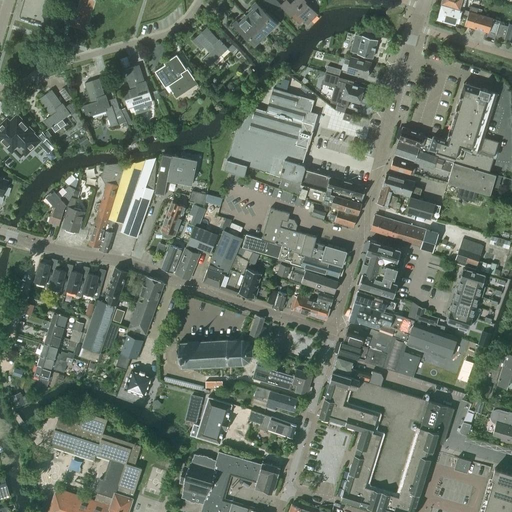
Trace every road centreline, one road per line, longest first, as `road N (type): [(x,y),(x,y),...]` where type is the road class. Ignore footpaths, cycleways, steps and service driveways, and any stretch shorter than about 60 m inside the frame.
road 1 (residential): [(39,243),(119,258),(333,331)]
road 2 (residential): [(0,85),(12,88),(52,64),(173,29),(198,0)]
road 3 (residential): [(426,0),(376,169)]
road 4 (unclassified): [(333,331),(288,490)]
road 5 (residential): [(361,231),(416,249),(424,257),(413,297),(443,306)]
road 6 (residential): [(39,243),(2,361)]
